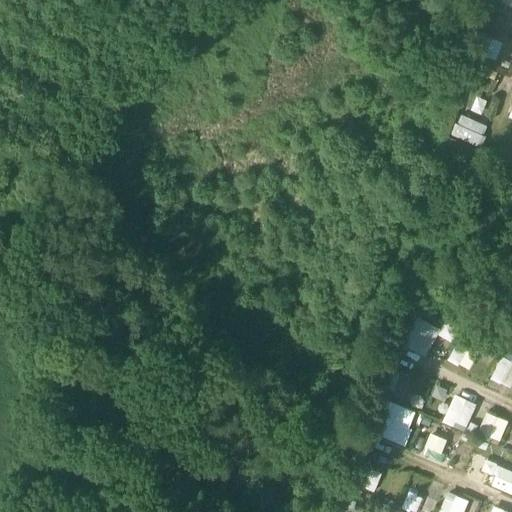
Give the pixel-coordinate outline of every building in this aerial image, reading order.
[(482,142),(487,122),(458,115),(453,135),(482,142)] [(412,317),(402,348),(428,357),(436,336),(450,340),(454,328),(443,325),(442,327),(412,317)] [(461,337),(448,360),(468,372),(481,349),(461,337)] [(491,381),(511,389),(511,387),(511,360),(500,356),(491,381)] [(443,424),(464,432),(476,404),(454,395),(443,424)] [(404,447),(417,414),(395,406),(383,439),(404,447)] [(499,443),(508,422),(486,412),(477,433),(499,443)] [(428,448),(450,461),(461,443),(439,430),(428,448)] [(496,487),(511,493),(511,469),(504,466),(496,487)] [(355,486),(373,494),(381,476),(363,468),(355,486)] [(439,511),(464,511),(469,500),(447,493),(439,511)]
